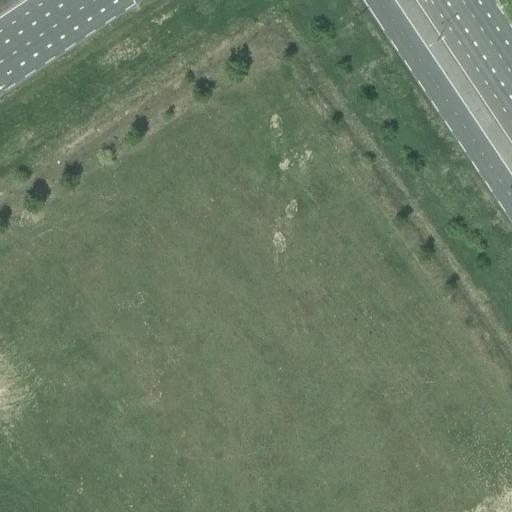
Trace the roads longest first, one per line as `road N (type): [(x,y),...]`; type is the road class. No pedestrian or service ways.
road 1 (secondary): [(376,0),(511,201)]
road 2 (primary): [(0,70),(105,0)]
